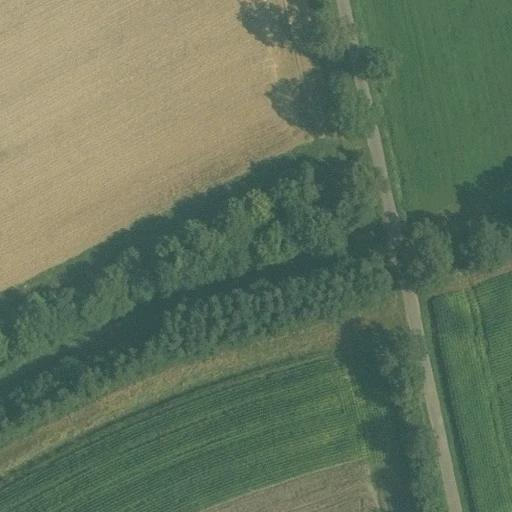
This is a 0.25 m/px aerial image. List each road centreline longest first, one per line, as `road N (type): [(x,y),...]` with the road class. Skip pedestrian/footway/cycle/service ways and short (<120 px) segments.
road 1 (unclassified): [(451,511),(335,0)]
road 2 (track): [(394,246),(148,311),(0,389)]
